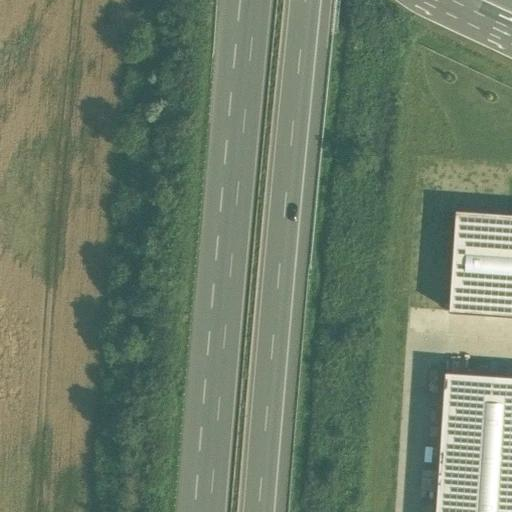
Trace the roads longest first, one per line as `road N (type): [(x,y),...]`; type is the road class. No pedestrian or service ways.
road 1 (motorway): [(268,511),(310,0)]
road 2 (motorway): [(251,0),(210,511)]
